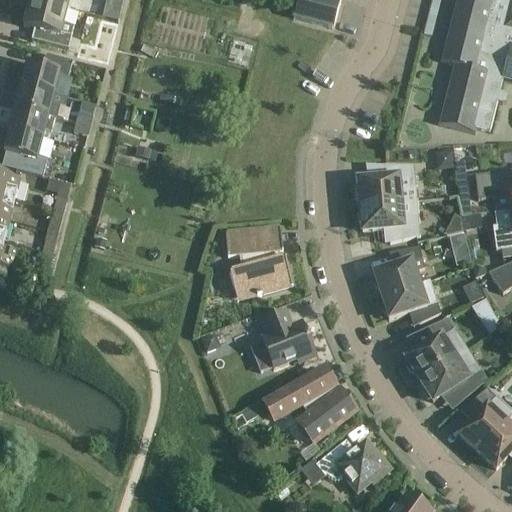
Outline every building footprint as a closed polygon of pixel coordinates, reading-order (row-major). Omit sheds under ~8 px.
[(30,0),(30,2),(68,12),(70,0),(78,0),(81,0),(30,0)] [(297,0),(292,20),(333,30),(340,0),(297,0)] [(437,127),(457,132),(475,136),(475,135),(472,134),(473,130),(489,134),(497,105),(502,106),(505,96),(499,95),(503,80),(511,82),(511,0),(458,0),(443,63),(440,62),(440,64),(455,68),(441,126),(438,125),(437,127)] [(31,42),(50,47),(68,52),(72,38),(74,28),(64,25),(68,12),(30,2),(23,28),(34,31),(31,42)] [(223,36),(220,46),(229,49),(231,38),(223,36)] [(20,89),(54,97),(59,78),(68,81),(73,63),(45,56),(42,70),(26,66),(20,89)] [(51,106),(54,97),(20,89),(14,110),(54,120),(57,108),(51,106)] [(90,130),(92,121),(95,109),(82,105),(79,117),(77,117),(75,126),(90,130)] [(9,132),(42,140),(44,133),(50,134),(54,120),(14,110),(9,132)] [(87,140),(90,130),(75,126),(72,136),(87,140)] [(37,160),(42,140),(9,132),(3,154),(19,158),(15,172),(42,180),(46,162),(37,160)] [(137,150),(135,159),(155,164),(158,155),(137,150)] [(464,164),(454,165),(461,220),(471,218),(470,209),(464,164)] [(359,202),(359,209),(417,204),(413,169),(382,168),(384,182),(357,185),(358,190),(354,191),(355,203),(359,202)] [(511,173),(497,175),(474,178),(478,203),(494,201),(496,215),(511,212),(511,173)] [(19,182),(5,178),(0,176),(0,198),(14,202),(19,182)] [(60,185),(56,201),(53,213),(63,215),(70,188),(60,185)] [(442,189),(444,202),(457,200),(456,187),(442,189)] [(14,202),(0,198),(0,220),(8,223),(14,202)] [(420,239),(418,217),(417,204),(359,209),(360,217),(356,217),(357,229),(361,228),(362,234),(400,230),(401,243),(420,239)] [(494,216),(496,229),(492,230),(495,254),(511,251),(511,212),(496,215),(494,216)] [(53,213),(50,222),(48,233),(58,236),(63,215),(53,213)] [(8,223),(0,220),(0,243),(3,244),(8,223)] [(237,303),(247,300),(291,289),(292,289),(285,261),(283,261),(284,262),(280,263),(279,256),(281,255),(281,256),(282,256),(280,230),(279,231),(225,236),(227,260),(239,259),(242,274),(230,277),(237,303)] [(48,233),(45,242),(42,254),(53,257),(58,236),(48,233)] [(422,261),(418,250),(394,255),(399,268),(373,276),(380,300),(419,287),(415,276),(425,272),(421,261),(422,261)] [(53,257),(42,254),(39,265),(50,267),(53,257)] [(511,266),(488,277),(495,286),(502,296),(511,289),(511,266)] [(471,269),(475,281),(486,277),(485,272),(475,267),(471,269)] [(475,284),(462,291),(470,307),(483,300),(475,284)] [(388,323),(407,317),(414,314),(418,327),(440,317),(437,306),(426,309),(419,287),(380,300),(388,323)] [(488,336),(501,330),(489,300),(475,306),(488,336)] [(285,315),(266,322),(261,324),(268,341),(262,344),(273,371),(296,361),(298,365),(314,359),(302,328),(291,332),(285,315)] [(406,363),(407,366),(406,369),(410,376),(414,375),(419,384),(466,353),(454,333),(447,323),(424,334),(430,347),(406,363)] [(215,337),(202,343),(207,356),(220,350),(215,337)] [(511,344),(510,342),(500,350),(510,364),(511,362),(511,344)] [(466,353),(419,384),(424,392),(423,395),(427,402),(431,402),(432,404),(457,389),(466,400),(482,387),(486,383),(466,353)] [(313,446),(336,430),(352,417),(337,398),(340,396),(336,389),(331,391),(321,374),(265,406),(275,423),(301,408),(308,420),(299,427),(313,446)] [(459,438),(478,455),(504,426),(511,417),(511,415),(504,407),(487,392),(464,411),(475,422),(459,438)] [(256,409),(241,417),(242,418),(246,426),(261,418),(256,409)] [(511,433),(504,426),(478,455),(496,472),(511,455),(511,456),(511,433)] [(346,444),(330,456),(315,468),(324,479),(325,479),(328,481),(331,483),(334,484),(338,484),(341,483),(344,481),(357,496),(370,485),(372,487),(388,474),(389,471),(380,460),(377,460),(365,445),(354,454),(346,444)] [(284,488),(274,495),(280,502),(290,495),(284,488)] [(395,511),(392,510),(390,511),(426,511),(407,497),(396,511),(395,511)]
